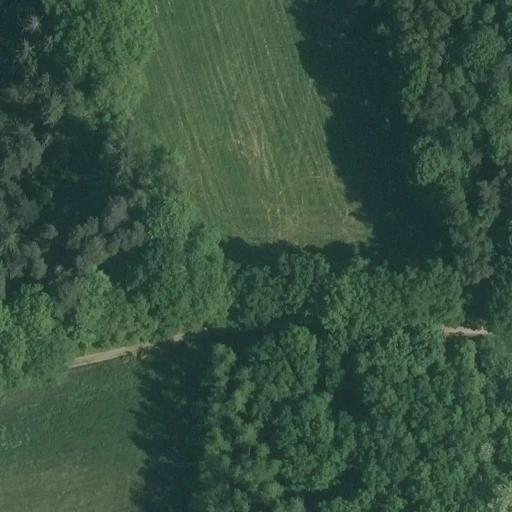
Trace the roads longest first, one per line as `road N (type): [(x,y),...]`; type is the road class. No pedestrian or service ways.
road 1 (unknown): [(0,349),(98,329),(511,317)]
road 2 (track): [(0,378),(208,336),(498,331)]
